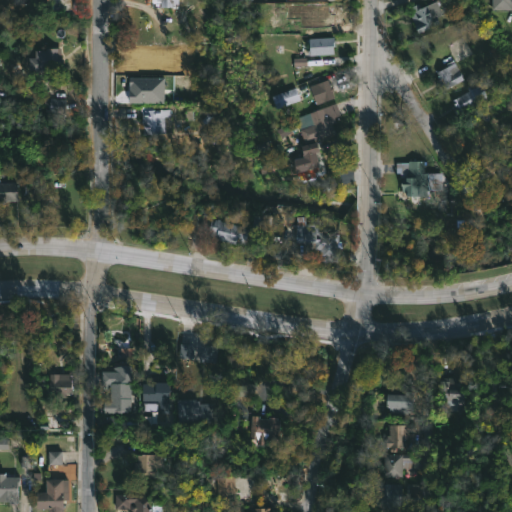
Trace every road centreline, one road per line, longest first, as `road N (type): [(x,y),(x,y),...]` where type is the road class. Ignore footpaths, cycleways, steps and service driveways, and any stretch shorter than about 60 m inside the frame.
road 1 (secondary): [(361,295),(96,251),(0,252)]
road 2 (secondary): [(0,296),(89,296),(350,338)]
road 3 (residential): [(96,251),(84,511)]
road 4 (residential): [(96,251),(94,0)]
road 5 (residential): [(367,247),(367,0)]
road 6 (residential): [(497,237),(367,31)]
road 7 (tertiary): [(350,338),(317,460),(312,511)]
road 8 (secondary): [(350,338),(511,324)]
road 9 (secondary): [(511,281),(415,297),(361,295)]
